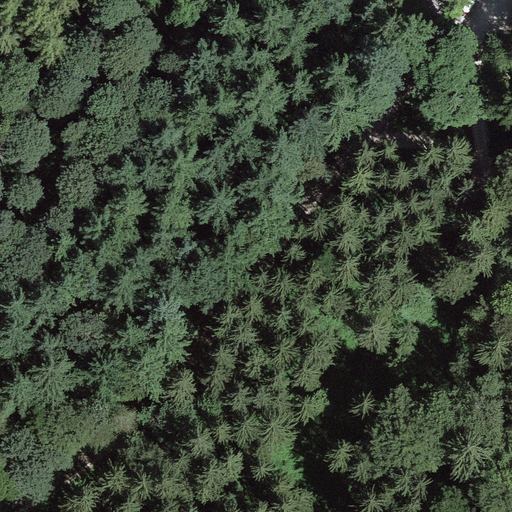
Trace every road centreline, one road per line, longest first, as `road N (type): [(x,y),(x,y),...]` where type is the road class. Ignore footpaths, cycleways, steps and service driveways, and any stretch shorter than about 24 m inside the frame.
road 1 (track): [(100,453),(381,120),(470,28)]
road 2 (track): [(511,270),(485,167),(470,28),(484,0)]
road 3 (track): [(368,136),(441,142),(485,167)]
